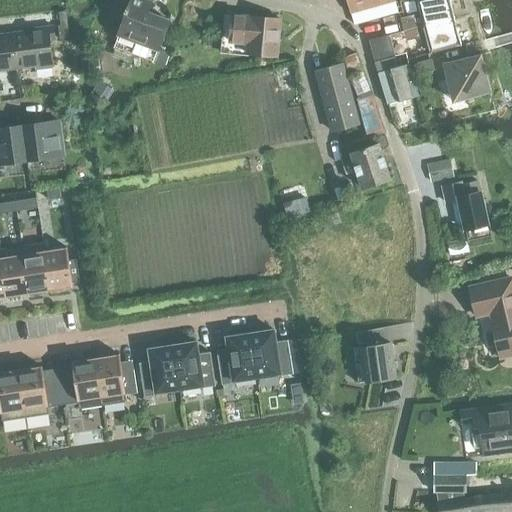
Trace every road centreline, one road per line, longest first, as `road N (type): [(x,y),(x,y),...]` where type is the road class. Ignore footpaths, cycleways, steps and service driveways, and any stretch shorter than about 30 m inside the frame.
road 1 (unclassified): [(388,511),(428,301),(416,200),(362,46),(342,25),(308,10),(228,0)]
road 2 (residential): [(0,356),(278,313)]
